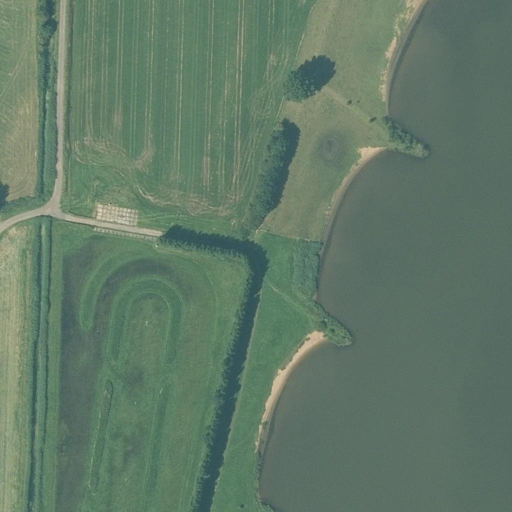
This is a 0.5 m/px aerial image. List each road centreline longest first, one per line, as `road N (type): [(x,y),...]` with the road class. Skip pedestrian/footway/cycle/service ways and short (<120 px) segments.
road 1 (track): [(322,0),(292,100),(291,142),(255,250),(258,299),(207,511)]
road 2 (track): [(52,212),(62,0)]
road 3 (track): [(255,250),(52,212)]
